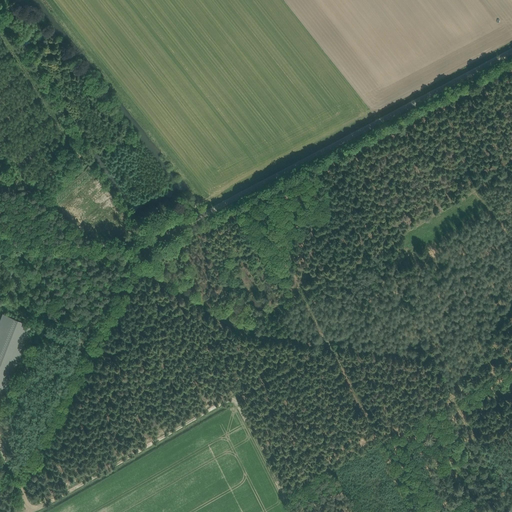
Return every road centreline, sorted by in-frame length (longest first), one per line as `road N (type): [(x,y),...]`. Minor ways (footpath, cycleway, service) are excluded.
road 1 (unclassified): [(131,250),(511,50)]
road 2 (track): [(230,398),(281,497),(511,363)]
road 3 (track): [(131,250),(13,468)]
road 4 (track): [(413,511),(327,340)]
road 5 (track): [(327,340),(247,193)]
road 6 (unclassified): [(131,250),(0,247)]
